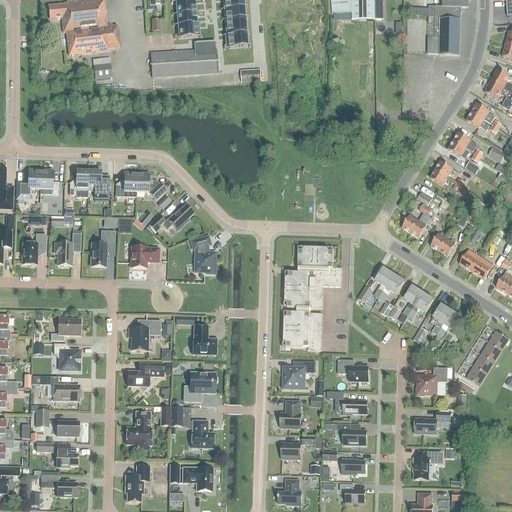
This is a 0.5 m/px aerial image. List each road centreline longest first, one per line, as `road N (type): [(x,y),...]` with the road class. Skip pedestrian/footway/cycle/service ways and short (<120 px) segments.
road 1 (residential): [(12,154),(162,157),(232,227),(267,228)]
road 2 (unclassified): [(377,232),(476,65),(482,0)]
road 3 (residential): [(111,287),(108,511)]
road 4 (residential): [(395,511),(398,361),(380,345)]
road 5 (unclassified): [(511,322),(386,250),(377,232)]
road 6 (residential): [(12,154),(13,0)]
